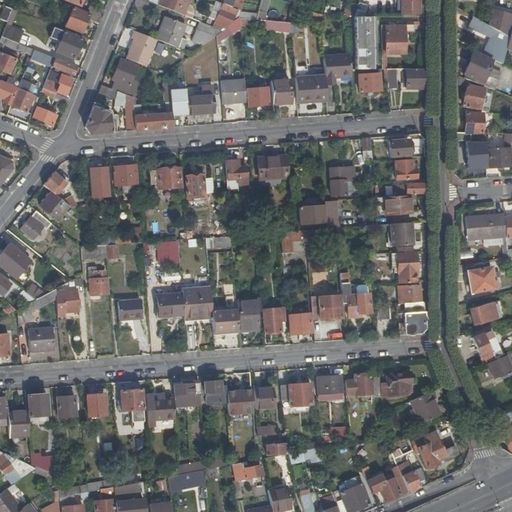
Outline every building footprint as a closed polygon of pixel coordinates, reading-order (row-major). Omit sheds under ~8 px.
[(183,15),(188,0),(163,0),(161,6),(183,15)] [(239,0),(232,0),(231,7),(238,10),(241,3),(239,2),(239,0)] [(401,0),(401,17),(417,16),(417,9),(420,9),(420,3),(417,3),(417,0),(401,0)] [(358,2),(356,7),(355,13),(363,15),(366,4),(358,2)] [(344,6),(342,17),(346,17),(354,17),(355,13),(356,7),(348,5),(348,7),(344,6)] [(12,10),(4,6),(0,15),(0,19),(7,22),(7,21),(12,10)] [(92,6),(89,13),(90,13),(101,18),(104,11),(92,6)] [(231,19),(234,19),(237,12),(222,6),(214,24),(225,29),(228,25),(231,19)] [(82,34),(88,17),(89,15),(73,9),(65,27),(82,34)] [(509,38),(511,29),(509,29),(511,16),(511,14),(492,10),(489,26),(498,31),(509,38)] [(258,11),(257,14),(255,20),(263,20),(265,13),(258,11)] [(88,17),(99,24),(101,18),(90,13),(89,15),(88,17)] [(321,15),(314,13),(312,21),(319,23),(321,15)] [(166,16),(156,40),(178,48),(182,38),(187,25),(166,16)] [(354,17),(346,17),(349,53),(350,69),(366,69),(372,69),(371,17),(354,17)] [(241,26),(240,19),(228,27),(233,34),(241,29),(241,26)] [(255,20),(240,19),(241,26),(266,28),(265,20),(263,20),(255,20)] [(291,23),(288,22),(265,20),(266,28),(266,31),(291,33),(291,23)] [(223,31),(199,21),(191,42),(202,46),(217,36),(217,35),(223,31)] [(489,26),(482,22),(477,32),(489,38),(481,55),(493,60),(502,63),(507,48),(509,39),(509,38),(498,31),(489,26)] [(298,23),(291,23),(291,33),(300,33),(298,23)] [(413,33),(413,25),(381,25),(381,53),(385,53),(404,53),(404,32),(413,33)] [(5,26),(1,37),(18,44),(23,33),(5,26)] [(228,34),(225,30),(223,31),(217,35),(221,39),(228,34)] [(156,40),(134,31),(131,39),(134,40),(127,59),(146,67),(156,40)] [(81,39),(63,32),(56,52),(74,59),(81,39)] [(1,37),(0,38),(0,70),(9,74),(11,69),(11,70),(15,60),(9,57),(10,54),(2,51),(0,54),(0,53),(0,50),(3,44),(31,55),(33,50),(18,44),(1,37)] [(178,48),(183,50),(187,40),(182,38),(178,48)] [(33,50),(31,55),(52,63),(54,59),(33,50)] [(482,85),(490,67),(493,60),(481,55),(473,52),(464,74),(466,75),(464,78),(482,85)] [(349,53),(322,55),(324,76),(325,86),(335,86),(334,79),(351,78),(351,75),(350,69),(349,53)] [(54,59),(52,63),(50,69),(53,70),(54,68),(73,75),(76,67),(54,59)] [(116,81),(112,89),(117,92),(125,95),(129,97),(132,98),(134,98),(139,84),(132,81),(138,66),(120,60),(117,68),(116,71),(113,79),(116,81)] [(494,90),(502,71),(490,67),(482,85),(485,87),(494,90)] [(424,89),(424,68),(405,69),(405,89),(424,89)] [(53,70),(50,69),(42,88),(56,93),(64,96),(71,79),(52,72),(53,70)] [(366,69),(350,69),(351,75),(358,75),(359,92),(380,91),(378,73),(365,74),(366,69)] [(396,69),(385,69),(387,90),(397,89),(396,69)] [(325,86),(324,76),(295,78),(296,101),(326,99),(325,86)] [(464,78),(458,76),(457,84),(468,86),(464,106),(481,109),(482,105),(485,87),(482,85),(464,78)] [(3,102),(10,105),(17,89),(13,87),(12,87),(15,80),(8,78),(6,84),(0,82),(0,96),(4,99),(3,102)] [(270,81),(271,105),(290,103),(288,79),(270,81)] [(10,105),(11,106),(26,113),(33,96),(26,93),(30,84),(21,80),(17,89),(10,105)] [(221,105),(246,103),(244,80),(220,82),(221,105)] [(170,102),(169,91),(169,82),(161,82),(163,103),(165,103),(170,102)] [(112,89),(102,86),(99,94),(114,99),(117,92),(112,89)] [(489,107),(494,90),(485,87),(482,105),(489,107)] [(52,100),(66,106),(69,99),(56,93),(42,88),(40,93),(53,98),(52,100)] [(262,88),(258,88),(247,89),(248,106),(268,105),(267,88),(262,88)] [(172,128),(179,127),(178,115),(187,114),(186,97),(185,89),(169,91),(170,102),(171,111),(171,113),(172,128)] [(125,108),(125,95),(117,92),(114,99),(114,103),(114,106),(123,106),(123,108),(125,108)] [(186,97),(187,114),(213,112),(212,95),(186,97)] [(45,111),(36,107),(32,118),(51,126),(56,116),(47,112),(48,110),(46,108),(45,111)] [(135,130),(172,128),(171,113),(141,115),(140,107),(133,107),(135,130)] [(102,111),(93,108),(85,128),(89,134),(112,132),(111,120),(111,118),(111,116),(112,115),(112,114),(111,113),(111,112),(110,111),(109,110),(108,109),(107,109),(105,109),(103,110),(102,111)] [(465,133),(471,133),(482,134),(483,114),(466,113),(465,133)] [(455,133),(455,141),(464,142),(471,142),(471,133),(465,133),(455,133)] [(369,138),(361,139),(362,159),(371,158),(369,138)] [(409,155),(408,140),(388,142),(389,157),(409,155)] [(471,142),(464,142),(467,169),(486,168),(484,142),(471,142)] [(488,151),(489,168),(511,166),(509,149),(488,151)] [(287,177),(285,156),(257,159),(258,179),(287,177)] [(0,183),(11,169),(10,163),(0,158),(0,183)] [(236,161),(224,162),(226,180),(237,179),(238,186),(247,185),(245,167),(236,168),(236,161)] [(412,170),(411,161),(394,162),(395,181),(415,179),(415,170),(412,170)] [(136,184),(135,166),(113,167),(114,186),(136,184)] [(356,176),(356,167),(329,169),(330,197),(345,196),(345,182),(361,181),(360,175),(356,176)] [(108,185),(107,168),(90,169),(91,187),(108,185)] [(157,170),(157,171),(149,171),(150,185),(158,184),(158,189),(180,187),(179,168),(157,170)] [(54,172),(43,185),(52,192),(56,196),(58,193),(60,190),(65,185),(60,181),(62,179),(54,172)] [(203,200),(203,194),(203,193),(203,190),(202,180),(202,179),(194,180),(194,176),(184,177),(186,198),(195,197),(195,200),(203,200)] [(203,193),(203,194),(212,193),(211,179),(202,180),(203,190),(203,193)] [(391,185),(392,197),(404,196),(404,194),(411,194),(411,193),(424,194),(423,183),(404,183),(404,184),(391,185)] [(56,196),(52,192),(41,205),(58,219),(69,206),(63,201),(56,196)] [(63,201),(69,206),(72,208),(76,206),(71,196),(63,201)] [(377,198),(376,198),(376,202),(383,202),(384,216),(409,214),(409,207),(409,206),(409,196),(404,196),(392,197),(377,198)] [(89,222),(87,201),(84,202),(85,205),(74,210),(89,222)] [(323,202),(323,206),(324,223),(336,222),(335,201),(323,202)] [(383,202),(376,202),(377,216),(384,216),(383,202)] [(323,206),(297,208),(298,232),(302,231),(301,224),(322,223),(322,230),(325,230),(324,223),(323,206)] [(504,218),(504,215),(497,215),(497,217),(483,218),(483,216),(474,217),(476,240),(483,239),(502,238),(506,238),(504,218)] [(25,223),(23,225),(20,230),(28,237),(27,239),(30,242),(32,240),(43,227),(30,217),(25,223)] [(467,241),(476,240),(474,217),(465,218),(467,241)] [(412,245),(411,223),(388,225),(390,247),(412,245)] [(253,233),(253,224),(243,225),(244,234),(253,233)] [(139,227),(132,228),(133,238),(140,237),(139,227)] [(309,231),(305,231),(306,239),(306,242),(311,241),(310,238),(320,237),(320,230),(315,230),(309,231)] [(298,234),(280,235),(281,254),(292,253),(291,246),(291,240),(294,240),(299,239),(298,234)] [(230,236),(206,238),(206,249),(231,247),(230,236)] [(99,238),(90,238),(91,247),(99,246),(99,240),(99,238)] [(162,260),(178,259),(177,243),(161,243),(162,260)] [(24,257),(9,244),(0,255),(0,265),(10,273),(24,257)] [(91,247),(81,247),(82,260),(107,258),(106,245),(99,246),(91,247)] [(115,245),(106,245),(107,258),(107,260),(118,259),(117,249),(117,245),(115,245)] [(416,273),(415,253),(396,254),(396,257),(393,257),(393,269),(394,274),(397,274),(397,285),(414,283),(414,273),(416,273)] [(466,272),(471,294),(495,288),(491,267),(466,272)] [(90,296),(109,294),(108,280),(106,280),(105,271),(96,271),(96,268),(88,269),(90,296)] [(4,275),(0,271),(0,289),(4,293),(11,284),(2,277),(4,275)] [(403,304),(420,303),(419,286),(401,287),(402,302),(402,304),(403,304)] [(183,315),(183,320),(211,318),(211,312),(211,311),(209,288),(181,290),(181,293),(183,315)] [(17,310),(18,327),(35,319),(31,312),(56,299),(55,291),(55,290),(35,300),(31,302),(17,310)] [(31,302),(35,300),(23,290),(21,292),(23,294),(23,295),(28,300),(31,302)] [(56,299),(57,309),(64,309),(64,306),(79,304),(77,290),(55,291),(56,299)] [(183,315),(181,293),(156,295),(157,317),(183,315)] [(367,294),(346,296),(345,296),(347,318),(358,317),(358,314),(368,313),(367,294)] [(236,313),(235,300),(235,295),(225,296),(226,309),(211,311),(211,312),(229,311),(230,319),(237,319),(236,313)] [(315,296),(310,296),(312,321),(340,318),(339,296),(318,297),(315,296)] [(261,311),(260,298),(235,300),(236,313),(238,313),(239,332),(249,331),(249,329),(258,328),(257,311),(261,311)] [(140,299),(117,301),(119,321),(142,318),(140,299)] [(469,309),(474,326),(498,318),(493,302),(469,309)] [(424,305),(422,303),(420,303),(403,304),(403,313),(402,314),(403,324),(397,325),(398,336),(404,336),(404,335),(419,334),(424,328),(424,327),(423,312),(424,310),(424,305)] [(389,319),(388,305),(373,306),(374,320),(389,319)] [(284,321),(283,309),(262,310),(264,333),(280,332),(280,322),(284,321)] [(238,331),(237,319),(230,319),(229,311),(211,312),(211,318),(212,331),(221,331),(221,333),(238,331)] [(289,334),(310,333),(309,314),(288,316),(289,334)] [(144,338),(142,320),(134,321),(136,339),(144,338)] [(52,328),(27,330),(29,351),(53,349),(52,328)] [(472,338),(483,363),(502,355),(499,348),(501,347),(503,350),(511,346),(511,336),(499,342),(497,344),(491,331),(484,335),(484,333),(472,338)] [(0,356),(9,356),(8,334),(0,334),(0,356)] [(494,378),(504,374),(508,373),(509,375),(511,373),(511,370),(505,354),(487,362),(494,378)] [(379,386),(379,384),(378,373),(353,375),(353,380),(344,381),(345,395),(363,394),(371,394),(370,387),(379,386)] [(379,386),(379,396),(387,395),(387,396),(405,395),(405,392),(408,392),(407,392),(407,383),(411,383),(410,373),(391,374),(391,377),(386,377),(386,383),(379,384),(379,386)] [(316,377),(317,394),(341,392),(340,376),(316,377)] [(226,392),(225,386),(220,386),(220,380),(203,382),(204,393),(205,393),(206,405),(227,403),(226,392)] [(199,393),(198,381),(174,383),(175,403),(187,403),(186,394),(199,393)] [(309,383),(280,385),(281,401),(289,400),(289,406),(311,405),(309,383)] [(273,388),(253,390),(255,409),(275,407),(273,388)] [(143,409),(141,390),(120,391),(121,411),(143,409)] [(227,403),(228,414),(252,412),(251,390),(226,392),(227,403)] [(432,392),(408,402),(419,425),(440,416),(433,400),(435,399),(432,392)] [(48,416),(46,394),(28,396),(29,417),(48,416)] [(145,407),(147,427),(155,426),(154,421),(153,401),(152,394),(144,394),(145,407)] [(106,416),(104,395),(87,396),(88,417),(106,416)] [(77,417),(75,397),(57,398),(59,418),(77,417)] [(6,398),(0,398),(0,419),(2,419),(2,425),(8,425),(7,414),(6,398)] [(173,399),(153,401),(154,421),(175,419),(173,399)] [(9,438),(29,436),(28,413),(7,414),(8,425),(9,438)] [(275,427),(256,428),(257,436),(275,435),(275,427)] [(346,428),(335,427),(335,436),(345,436),(346,428)] [(511,429),(502,434),(510,452),(511,450),(511,429)] [(416,443),(418,447),(417,447),(426,468),(437,463),(437,462),(444,459),(444,460),(457,454),(453,445),(441,450),(436,439),(435,439),(432,433),(423,436),(424,440),(416,443)] [(286,453),(285,444),(266,445),(266,455),(286,453)] [(408,444),(390,453),(393,459),(411,451),(408,444)] [(314,449),(308,450),(309,457),(320,454),(319,453),(318,448),(317,448),(314,449)] [(366,468),(361,470),(371,493),(378,490),(384,502),(408,491),(401,476),(400,475),(396,466),(393,459),(390,453),(385,456),(394,478),(392,479),(392,478),(385,482),(381,474),(371,478),(366,468)] [(2,454),(0,455),(0,468),(11,484),(34,468),(6,455),(4,457),(2,454)] [(57,475),(56,457),(39,458),(38,455),(31,456),(32,465),(57,475)] [(231,459),(204,464),(205,470),(216,467),(218,467),(230,465),(232,464),(231,459)] [(178,465),(179,474),(202,470),(204,470),(205,470),(204,464),(204,460),(178,465)] [(241,463),(232,464),(235,480),(262,475),(260,465),(242,468),(241,463)] [(396,466),(400,475),(405,472),(402,464),(396,466)] [(205,470),(204,470),(205,480),(220,479),(218,467),(216,467),(205,470)] [(417,481),(424,478),(419,468),(401,476),(408,491),(419,486),(417,481)] [(202,470),(179,474),(182,489),(205,484),(202,470)] [(346,489),(333,494),(337,506),(338,511),(339,511),(345,510),(346,511),(350,511),(369,505),(359,481),(356,482),(355,479),(344,484),(346,489)] [(102,483),(87,486),(87,492),(106,488),(112,487),(111,482),(111,480),(102,482),(102,483)] [(119,486),(113,487),(114,496),(114,497),(139,492),(138,482),(119,486)] [(267,489),(268,496),(270,506),(271,511),(278,511),(292,509),(287,485),(267,489)] [(87,492),(87,486),(58,491),(59,498),(87,492)] [(15,511),(19,510),(5,490),(0,493),(0,511),(15,511)] [(101,498),(101,501),(94,502),(94,511),(113,511),(113,500),(107,500),(106,497),(101,498)] [(115,502),(115,511),(142,511),(141,499),(129,501),(129,498),(118,499),(118,502),(115,502)] [(60,511),(59,499),(54,502),(40,510),(41,511),(60,511)]
